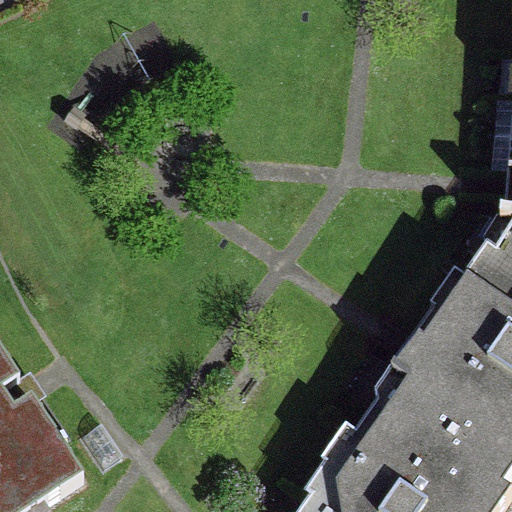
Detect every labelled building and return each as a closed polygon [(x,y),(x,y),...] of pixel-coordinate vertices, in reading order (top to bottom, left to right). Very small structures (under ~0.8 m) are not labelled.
[(496,224),(503,224),(511,230),(511,222),(496,221),(496,224)] [(511,230),(503,224),(496,224),(495,229),(507,230),(511,232),(491,260),(482,254),(459,287),(450,280),(425,315),(442,327),(401,386),(511,464),(511,230)] [(0,511),(38,511),(78,486),(0,366),(0,511)] [(499,511),(507,502),(498,497),(511,475),(511,464),(401,386),(399,388),(402,391),(384,417),(373,409),(350,442),(341,435),(316,470),(333,482),(313,511),(315,511),(499,511)] [(118,466),(96,430),(78,441),(100,476),(118,466)]
